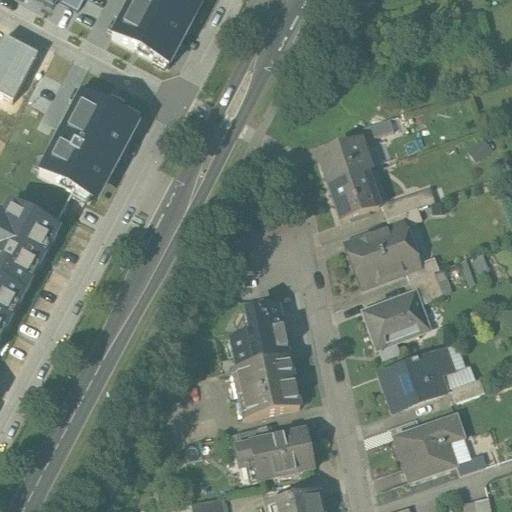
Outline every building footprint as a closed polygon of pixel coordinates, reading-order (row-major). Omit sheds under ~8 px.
[(33,0),(52,10),(56,3),(57,0),(33,0)] [(77,14),(84,0),(57,0),(56,3),(77,14)] [(74,22),(93,32),(109,0),(84,0),(77,14),(74,22)] [(109,0),(93,32),(87,42),(106,51),(111,40),(131,2),(127,0),(109,0)] [(180,30),(196,0),(132,0),(131,2),(111,40),(167,70),(187,34),(180,30)] [(37,58),(3,41),(0,46),(0,99),(12,106),(37,58)] [(137,127),(81,97),(38,177),(88,204),(111,160),(118,163),(137,127)] [(389,122),(359,133),(363,145),(393,134),(389,122)] [(358,145),(332,154),(331,159),(333,167),(324,170),(323,173),(328,189),(360,178),(368,175),(358,145)] [(360,178),(328,189),(341,225),(378,212),(377,210),(372,212),(360,178)] [(429,192),(383,209),(388,222),(415,212),(434,206),(429,192)] [(51,247),(58,233),(52,230),(51,226),(43,222),(39,223),(8,207),(2,220),(0,218),(0,332),(4,335),(11,322),(5,319),(12,307),(17,310),(31,284),(26,281),(32,269),(37,272),(45,259),(38,256),(45,244),(51,247)] [(388,222),(385,223),(389,234),(401,230),(401,231),(420,225),(415,212),(388,222)] [(389,234),(347,248),(354,270),(408,250),(401,231),(401,230),(389,234)] [(408,250),(354,270),(361,290),(403,276),(415,271),(414,269),(408,250)] [(434,262),(414,269),(415,271),(403,276),(407,285),(408,285),(433,275),(438,274),(434,262)] [(433,275),(408,285),(413,297),(415,296),(420,309),(443,300),(433,275)] [(413,297),(363,316),(376,353),(421,336),(415,320),(423,317),(420,309),(415,296),(413,297)] [(235,373),(286,361),(275,311),(238,319),(242,339),(228,342),(235,373)] [(439,357),(377,380),(391,418),(444,398),(438,382),(447,379),(439,357)] [(246,422),(297,410),(286,361),(235,373),(246,422)] [(478,385),(450,395),(455,408),(482,398),(478,385)] [(456,421),(394,442),(408,485),(455,468),(448,446),(463,441),(456,421)] [(264,432),(235,438),(237,450),(249,448),(249,446),(267,442),(264,432)] [(267,442),(249,446),(249,448),(237,450),(235,451),(239,468),(253,465),(257,485),(311,473),(303,435),(267,442)] [(320,511),(317,496),(264,508),(265,511),(320,511)] [(495,511),(494,502),(468,505),(468,511),(495,511)] [(224,511),(222,503),(171,511),(224,511)]
